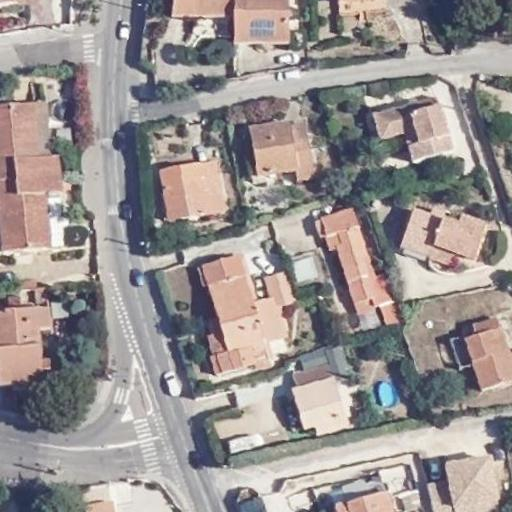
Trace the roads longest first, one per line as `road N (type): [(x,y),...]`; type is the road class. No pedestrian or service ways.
road 1 (residential): [(511,63),(456,62),(115,110)]
road 2 (tertiary): [(115,110),(114,176),(131,283)]
road 3 (tertiary): [(131,283),(124,373),(102,436)]
road 4 (tertiary): [(131,283),(179,418)]
